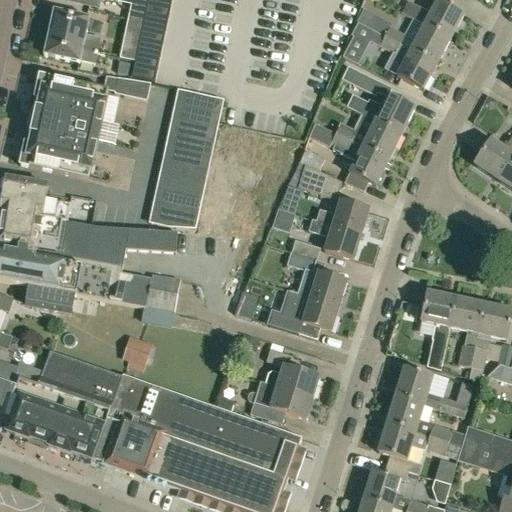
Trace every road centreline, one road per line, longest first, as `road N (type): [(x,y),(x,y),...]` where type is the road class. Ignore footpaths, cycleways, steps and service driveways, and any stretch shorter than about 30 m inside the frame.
road 1 (unclassified): [(318,511),(410,224),(428,193)]
road 2 (residential): [(428,193),(511,34)]
road 3 (unclassified): [(115,511),(0,467)]
